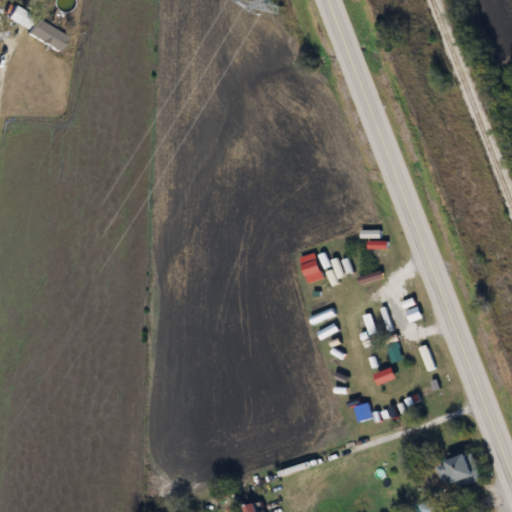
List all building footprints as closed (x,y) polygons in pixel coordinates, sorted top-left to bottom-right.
[(25,28),(6,18),(13,5),(32,15),(25,28)] [(56,52),(26,31),(36,17),(66,37),(56,52)] [(406,343),(391,347),(380,312),(383,311),(380,301),(392,297),(406,343)] [(483,479),(458,489),(455,480),(444,484),(437,466),(472,452),(483,479)] [(241,511),(241,508),(259,503),(261,511),(241,511)]
